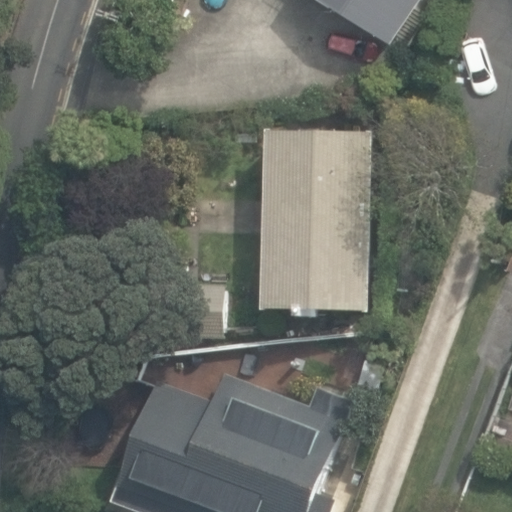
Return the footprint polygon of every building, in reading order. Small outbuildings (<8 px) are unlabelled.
[(326,0),(395,44),(423,0),(326,0)] [(273,309),(379,312),(383,131),(277,129),(273,309)] [(145,335),(231,335),(231,282),(146,282),(145,335)] [(301,373),(363,396),(375,364),(368,361),(374,346),(349,336),(343,351),(314,340),(301,373)] [(333,511),(348,476),(331,470),(358,398),(320,383),(313,402),(229,370),(218,398),(163,377),(117,498),(154,511),(333,511)]
